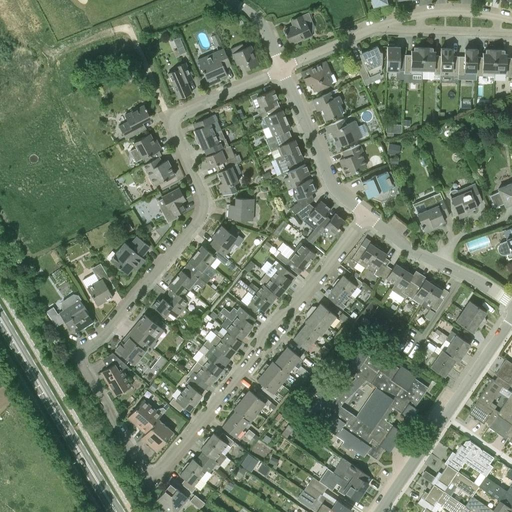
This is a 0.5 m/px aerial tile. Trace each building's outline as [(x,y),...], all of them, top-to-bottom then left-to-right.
[(293,26),(284,30),(285,32),(284,32),(285,34),(286,34),(290,44),(303,38),(304,40),(312,37),(305,21),(310,19),(308,13),(291,20),(293,26)] [(211,36),(216,46),(221,44),(217,33),(211,36)] [(386,70),(404,71),(405,55),(405,54),(400,54),(400,46),(394,46),(394,44),(388,43),(388,46),(387,46),(386,70)] [(259,64),(251,45),(244,48),(242,44),(230,49),(236,62),(241,60),(245,69),(259,64)] [(381,72),(382,52),(380,52),(377,46),(359,54),(361,59),(355,62),(363,80),(381,72)] [(422,74),(422,70),(423,47),(414,47),(414,50),(411,50),(411,55),(405,55),(404,71),(404,73),(422,74)] [(432,48),(423,47),(422,70),(434,70),(433,74),(440,74),(440,56),(435,55),(435,51),(432,51),(432,48)] [(197,59),(204,75),(208,85),(217,82),(215,78),(220,76),(220,78),(227,75),(224,68),(231,65),(223,48),(197,59)] [(440,74),(458,75),(458,56),(453,56),(453,48),(441,48),(440,56),(440,74)] [(458,56),(458,75),(464,75),(464,71),(476,72),(477,57),(477,49),(465,49),(464,56),(458,56)] [(485,57),(477,57),(476,72),(475,75),(482,76),(482,72),(494,72),(494,50),(485,49),(485,57)] [(494,50),(494,72),(505,73),(505,76),(511,76),(511,72),(511,57),(504,58),(504,50),(494,50)] [(331,74),(326,61),(312,67),(314,73),(304,78),(307,85),(310,83),(314,91),(321,88),(321,89),(331,84),(328,76),(331,74)] [(168,74),(178,98),(191,93),(186,81),(192,79),(185,63),(175,67),(176,70),(168,74)] [(145,88),(140,90),(143,97),(148,94),(145,88)] [(274,107),(272,102),(277,99),(273,89),(263,93),(256,96),(260,106),(256,108),(258,113),(258,114),(274,107)] [(326,119),(327,121),(341,114),(337,105),(342,103),(339,96),(332,99),(330,92),(313,99),(316,106),(318,105),(325,120),(326,119)] [(145,108),(143,105),(124,115),(128,121),(119,126),(126,139),(142,131),(138,123),(150,117),(146,110),(147,110),(145,108)] [(276,112),(274,107),(258,114),(258,113),(253,115),(255,121),(265,117),(269,127),(286,119),(282,110),(280,110),(276,112)] [(217,120),(215,114),(195,122),(198,128),(194,130),(196,135),(195,135),(196,138),(195,138),(196,140),(214,133),(214,132),(221,129),(217,120)] [(265,138),(268,145),(277,141),(275,135),(283,132),(284,132),(288,130),(290,129),(286,119),(269,127),(272,135),(265,138)] [(331,131),(337,147),(362,137),(355,121),(346,125),(343,119),(325,126),(328,133),(331,131)] [(386,133),(394,133),(394,125),(387,124),(386,133)] [(154,142),(150,133),(133,142),(136,147),(130,150),(136,161),(142,158),(147,155),(148,156),(161,149),(156,141),(154,142)] [(218,142),(214,133),(196,140),(197,142),(198,142),(199,144),(200,144),(202,149),(207,147),(210,154),(228,146),(225,139),(218,142)] [(275,159),(299,149),(294,139),(293,140),(288,142),(279,146),(277,141),(268,145),(274,159),(275,159)] [(342,166),(346,176),(357,171),(356,170),(366,165),(360,152),(363,151),(360,144),(342,152),(345,158),(339,160),(339,161),(341,160),(344,165),(342,166)] [(221,165),(223,170),(237,163),(237,164),(238,163),(230,145),(228,146),(210,154),(205,156),(210,167),(215,165),(216,167),(221,165)] [(287,171),(287,172),(296,168),(294,162),(296,162),(301,160),(301,159),(303,159),(299,149),(275,159),(281,174),(287,171)] [(161,162),(158,157),(143,165),(154,185),(163,180),(163,181),(175,175),(167,160),(161,162)] [(237,163),(223,170),(217,172),(224,187),(220,189),(223,195),(237,192),(233,184),(238,182),(235,175),(241,172),(237,164),(237,163)] [(288,189),(292,187),(301,183),(299,178),(309,174),(305,164),(302,165),(298,167),(296,168),(287,172),(289,177),(283,179),(288,189)] [(372,176),(370,179),(362,182),(368,197),(370,196),(371,198),(380,202),(387,199),(391,190),(390,188),(393,187),(386,172),(378,175),(375,174),(372,176)] [(304,182),(301,183),(292,187),(293,195),(298,202),(290,208),(294,214),(308,204),(305,199),(310,196),(309,194),(316,191),(311,179),(304,182)] [(490,196),(494,207),(511,200),(511,182),(498,189),(499,192),(490,196)] [(451,198),(458,215),(461,216),(465,214),(466,212),(478,207),(476,204),(482,201),(475,183),(458,190),(455,189),(450,191),(449,194),(451,197),(451,198)] [(168,223),(173,220),(176,218),(175,216),(186,210),(182,202),(185,200),(179,188),(162,197),(163,198),(157,201),(168,223)] [(425,210),(417,214),(421,225),(420,226),(421,228),(422,228),(425,233),(434,229),(433,226),(444,221),(443,218),(449,215),(442,199),(440,193),(425,199),(428,205),(424,206),(425,210)] [(228,217),(234,218),(234,219),(253,220),(254,199),(235,197),(235,209),(228,209),(228,217)] [(314,229),(326,214),(325,213),(326,213),(325,213),(329,208),(323,204),(322,206),(318,203),(313,208),(308,204),(294,214),(301,223),(303,220),(314,229)] [(326,214),(314,229),(319,234),(324,228),(333,235),(344,221),(339,217),(339,215),(337,215),(335,213),(331,218),(326,214)] [(280,224),(285,229),(289,224),(284,220),(280,224)] [(122,227),(126,234),(132,230),(129,223),(122,227)] [(149,224),(143,228),(146,232),(152,229),(149,224)] [(210,244),(217,250),(224,256),(229,250),(227,248),(238,235),(230,228),(228,231),(221,225),(216,232),(218,234),(210,244)] [(311,243),(315,238),(310,234),(306,239),(311,243)] [(141,257),(150,247),(138,237),(130,248),(124,243),(110,260),(127,274),(132,268),(133,268),(134,268),(133,267),(135,264),(139,267),(145,259),(141,257)] [(497,249),(498,251),(499,253),(501,254),(503,255),(505,255),(507,254),(511,252),(511,237),(506,239),(506,240),(503,242),(501,242),(499,244),(498,245),(497,247),(497,249)] [(267,248),(271,244),(266,240),(263,245),(267,248)] [(301,242),(294,250),(309,262),(315,254),(301,242)] [(361,245),(354,254),(352,259),(365,268),(368,263),(379,247),(377,245),(376,247),(369,243),(366,248),(361,245)] [(224,256),(217,250),(214,254),(204,246),(203,246),(202,245),(195,253),(210,265),(216,257),(225,265),(229,260),(224,256)] [(302,270),(309,262),(294,250),(289,246),(283,254),(279,251),(275,256),(287,266),(290,261),(300,269),(301,269),(302,270)] [(373,274),(379,277),(386,265),(390,260),(385,257),(387,254),(382,251),(383,250),(381,249),(381,248),(379,247),(368,263),(377,269),(373,274)] [(204,272),(210,265),(195,253),(188,261),(190,263),(186,267),(185,265),(185,266),(190,270),(206,283),(211,277),(204,272)] [(266,273),(265,273),(286,290),(288,288),(287,287),(289,285),(288,284),(291,280),(284,274),(287,270),(275,260),(265,272),(266,273)] [(115,287),(103,268),(100,263),(91,268),(94,273),(82,279),(87,288),(97,305),(112,296),(109,289),(108,289),(113,286),(114,288),(115,287)] [(387,278),(395,283),(405,267),(403,266),(402,267),(400,265),(400,266),(395,263),(392,269),(386,265),(379,277),(385,281),(387,278)] [(405,297),(407,295),(416,281),(411,278),(413,275),(408,272),(409,271),(406,270),(407,269),(405,267),(395,283),(391,288),(405,297)] [(175,278),(189,290),(194,285),(197,284),(202,288),(206,283),(190,270),(187,274),(181,270),(175,278)] [(285,292),(286,290),(265,273),(259,281),(263,284),(276,295),(278,297),(281,292),(282,293),(284,291),(285,292)] [(363,283),(352,274),(348,279),(343,275),(340,279),(339,279),(337,281),(336,280),(335,282),(350,294),(356,286),(359,288),(363,283)] [(186,294),(189,290),(175,278),(168,286),(169,288),(172,290),(168,294),(169,295),(168,295),(169,296),(170,295),(171,297),(184,307),(189,302),(188,302),(191,299),(186,294)] [(417,278),(416,281),(407,295),(412,298),(420,304),(424,299),(434,283),(432,281),(432,282),(429,281),(429,282),(424,279),(423,282),(417,278)] [(247,290),(250,286),(249,286),(245,282),(241,279),(235,285),(239,289),(242,286),(246,290),(247,290)] [(344,302),(350,294),(335,282),(333,284),(334,284),(332,286),(333,287),(330,291),(329,289),(324,295),(342,309),(346,304),(344,302)] [(435,310),(442,299),(438,297),(442,290),(437,287),(438,286),(436,285),(436,284),(434,283),(424,299),(432,304),(430,307),(435,310)] [(253,285),(251,287),(272,304),(273,302),(272,302),(274,300),(273,299),(276,295),(263,284),(259,289),(253,285)] [(270,306),(272,304),(251,287),(249,291),(254,295),(250,300),(264,311),(267,307),(268,307),(269,305),(270,306)] [(78,295),(76,294),(73,294),(62,301),(61,306),(63,310),(59,313),(71,330),(80,324),(82,328),(92,321),(87,313),(88,312),(80,300),(81,299),(78,295)] [(176,318),(184,307),(171,297),(167,301),(163,298),(160,301),(158,299),(152,306),(166,317),(169,312),(176,318)] [(486,312),(469,300),(456,321),(472,332),(475,328),(477,329),(480,328),(480,329),(486,321),(485,320),(485,318),(483,317),(486,312)] [(312,306),(309,309),(328,325),(336,316),(320,303),(317,307),(315,306),(313,306),(312,306)] [(227,317),(248,334),(249,332),(248,331),(250,329),(249,329),(253,324),(249,321),(252,317),(240,307),(237,311),(233,308),(230,313),(223,308),(220,312),(227,317)] [(434,312),(429,308),(425,315),(430,318),(434,312)] [(319,334),(320,335),(328,325),(309,309),(306,313),(306,314),(307,316),(308,318),(305,322),(306,323),(319,334)] [(347,317),(342,313),(338,318),(343,322),(347,317)] [(142,331),(138,336),(145,342),(145,343),(150,347),(152,349),(157,343),(155,341),(164,330),(145,314),(139,320),(142,322),(137,327),(142,331)] [(246,336),(248,334),(227,317),(224,320),(230,325),(226,330),(228,331),(240,340),(243,337),(244,337),(245,335),(246,336)] [(363,317),(359,323),(367,328),(371,322),(363,317)] [(306,323),(299,331),(313,341),(319,334),(306,323)] [(141,348),(145,343),(145,342),(138,336),(131,330),(125,337),(128,339),(123,344),(121,342),(116,349),(134,364),(145,351),(141,348)] [(218,332),(216,335),(237,351),(238,349),(237,349),(239,347),(238,346),(242,342),(240,340),(228,331),(224,336),(218,332)] [(306,350),(313,341),(299,331),(293,339),(306,350)] [(450,343),(464,353),(470,344),(456,334),(451,331),(448,336),(441,332),(439,335),(445,339),(450,343)] [(235,353),(237,351),(216,335),(210,342),(207,339),(203,344),(222,360),(225,355),(228,358),(232,354),(233,354),(234,352),(235,353)] [(428,387),(415,378),(416,375),(401,365),(399,367),(377,352),(379,349),(360,337),(355,345),(359,348),(354,354),(350,352),(345,359),(349,362),(344,370),(355,377),(343,390),(318,373),(308,388),(312,391),(301,405),(324,421),(321,425),(343,441),(341,445),(348,450),(350,448),(363,457),(366,452),(376,459),(384,448),(390,452),(386,449),(387,447),(389,448),(392,444),(390,443),(392,440),(396,443),(403,432),(386,420),(391,412),(394,409),(411,421),(419,410),(414,407),(428,387)] [(450,343),(444,352),(456,360),(458,361),(464,353),(450,343)] [(203,354),(197,362),(218,378),(219,376),(218,376),(220,374),(219,373),(223,369),(219,366),(223,361),(222,360),(203,344),(198,350),(203,354)] [(287,346),(280,354),(293,365),(300,357),(287,346)] [(437,346),(433,351),(427,347),(425,351),(436,358),(450,368),(456,360),(444,352),(441,350),(437,346)] [(425,363),(430,366),(444,376),(450,368),(436,358),(425,351),(423,354),(429,357),(425,363)] [(114,395),(123,390),(132,385),(123,369),(127,366),(112,352),(102,359),(107,368),(100,372),(114,395)] [(277,359),(274,362),(287,373),(287,372),(290,369),(293,365),(280,354),(277,359)] [(511,363),(505,359),(496,372),(497,373),(497,372),(499,374),(495,381),(494,381),(501,385),(502,386),(507,389),(511,381),(511,363)] [(272,360),(270,364),(269,365),(266,362),(261,368),(281,383),(286,377),(289,374),(287,372),(287,373),(274,362),(272,360)] [(216,380),(218,378),(197,362),(187,374),(190,377),(201,386),(205,389),(208,384),(209,385),(213,381),(214,382),(215,379),(216,380)] [(263,385),(276,396),(278,394),(284,386),(281,383),(261,368),(257,373),(260,375),(257,380),(263,385)] [(197,390),(201,386),(190,377),(186,382),(188,384),(182,392),(197,404),(198,402),(198,401),(199,399),(198,399),(202,394),(197,390)] [(492,379),(468,413),(482,422),(483,419),(490,424),(498,412),(490,405),(502,386),(501,385),(494,381),(495,381),(492,379)] [(153,383),(149,388),(154,392),(158,387),(153,383)] [(260,388),(274,399),(276,396),(263,385),(260,388)] [(242,391),(238,397),(257,412),(265,403),(255,395),(249,389),(245,394),(242,391)] [(265,403),(268,405),(271,402),(258,391),(255,395),(265,403)] [(197,404),(182,392),(176,399),(173,397),(169,403),(180,411),(184,407),(189,411),(192,407),(193,407),(195,405),(195,406),(197,404)] [(511,393),(498,412),(490,424),(488,427),(501,436),(503,433),(510,438),(511,434),(511,421),(508,418),(511,412),(511,393)] [(276,396),(274,399),(278,403),(281,399),(283,397),(278,394),(276,396)] [(233,409),(235,410),(248,421),(249,422),(257,412),(238,397),(234,402),(237,404),(233,409)] [(145,433),(158,419),(166,410),(163,407),(155,409),(143,399),(129,416),(140,426),(139,427),(145,433)] [(235,410),(228,418),(242,429),(248,421),(235,410)] [(278,422),(282,416),(279,413),(274,419),(278,422)] [(235,437),(242,429),(228,418),(222,426),(235,437)] [(173,432),(158,419),(145,433),(141,438),(149,444),(151,442),(159,449),(166,440),(167,440),(173,432)] [(233,441),(222,432),(219,437),(214,433),(210,437),(209,436),(208,438),(207,438),(205,439),(220,452),(221,451),(227,444),(229,446),(233,441)] [(265,435),(261,440),(266,443),(270,438),(265,435)] [(220,452),(205,439),(204,441),(205,442),(203,444),(204,445),(200,449),(205,453),(202,458),(213,467),(216,462),(220,465),(227,456),(221,451),(220,452)] [(485,476),(493,466),(488,463),(492,457),(482,449),(481,450),(478,448),(479,447),(468,440),(464,442),(466,446),(465,447),(461,444),(455,453),(452,452),(444,463),(447,465),(457,472),(464,461),(480,472),(473,482),(479,486),(485,476)] [(250,473),(258,461),(247,454),(239,465),(250,473)] [(279,460),(271,456),(269,462),(273,464),(276,465),(279,460)] [(340,477),(362,492),(368,483),(364,480),(368,475),(342,457),(333,471),(340,476),(340,477)] [(208,472),(213,467),(202,458),(198,462),(193,458),(189,463),(189,462),(187,464),(186,463),(184,465),(200,478),(206,470),(208,472)] [(264,462),(259,469),(266,474),(270,467),(264,462)] [(193,485),(200,478),(184,465),(183,467),(184,468),(182,470),(183,471),(180,475),(185,479),(181,483),(192,492),(196,487),(193,485)] [(472,496),(479,486),(473,482),(457,472),(447,465),(441,473),(438,471),(431,483),(433,485),(450,495),(456,486),(472,496)] [(240,479),(246,470),(240,466),(234,475),(240,479)] [(331,470),(323,481),(333,487),(336,482),(341,485),(338,491),(343,494),(345,493),(357,501),(362,492),(340,477),(340,476),(333,471),(331,470)] [(511,478),(511,479),(511,483),(507,492),(485,476),(479,486),(500,501),(510,507),(511,504),(511,478)] [(304,490),(307,492),(336,511),(349,511),(351,509),(338,500),(335,503),(322,494),(327,487),(322,483),(316,479),(313,477),(304,490)] [(331,490),(333,487),(323,481),(322,483),(327,487),(331,490)] [(162,506),(168,511),(176,511),(188,498),(176,488),(175,489),(170,485),(166,490),(165,489),(157,499),(163,504),(162,506)] [(454,511),(461,511),(465,506),(450,495),(433,485),(428,493),(425,491),(417,503),(425,508),(430,511),(437,500),(454,511)] [(317,511),(336,511),(307,492),(304,498),(318,508),(316,511),(317,511)] [(200,509),(205,503),(194,494),(189,501),(200,509)] [(511,508),(510,507),(500,501),(493,511),(471,497),(465,506),(471,510),(474,511),(510,511),(511,510),(511,508)]
